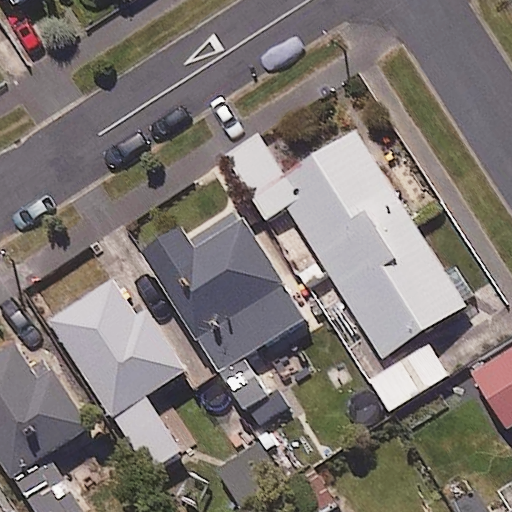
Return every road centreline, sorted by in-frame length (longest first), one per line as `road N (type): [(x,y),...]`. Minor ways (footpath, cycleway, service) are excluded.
road 1 (residential): [(0,196),(307,0)]
road 2 (residential): [(511,139),(423,0)]
